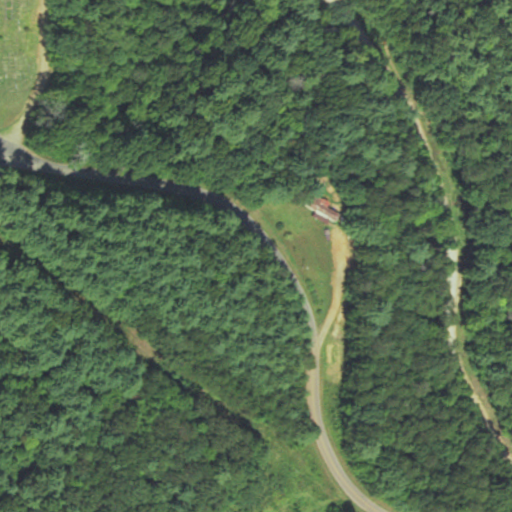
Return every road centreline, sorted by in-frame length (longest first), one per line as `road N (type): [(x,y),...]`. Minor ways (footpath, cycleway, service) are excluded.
road 1 (tertiary): [(0,139),(194,180),(251,223),(278,255),(305,311),(322,443),(353,491),(378,511)]
road 2 (residential): [(511,463),(469,394),(454,349),(452,228),(412,103),(340,0)]
